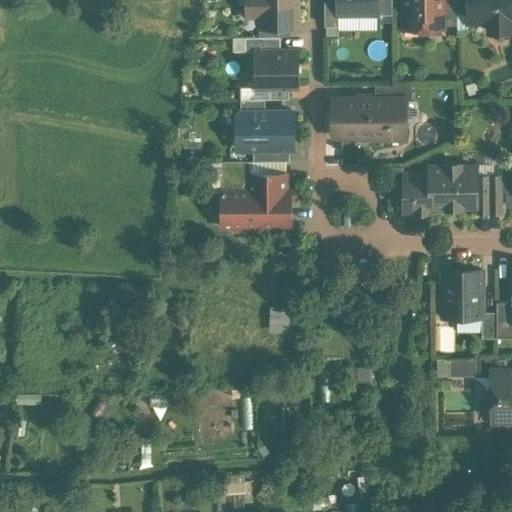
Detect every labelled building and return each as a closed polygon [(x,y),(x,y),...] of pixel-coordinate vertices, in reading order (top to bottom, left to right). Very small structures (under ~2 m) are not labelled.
[(296,0),(248,0),(249,12),(261,12),(261,23),(269,23),(297,23),(296,0)] [(326,0),(327,22),(339,22),(339,13),(378,13),(377,0),(326,0)] [(393,12),(392,0),(377,0),(378,13),(393,12)] [(405,0),(405,26),(422,25),(443,25),(443,24),(443,0),(405,0)] [(457,12),(456,0),(443,0),(443,24),(458,24),(458,12),(457,12)] [(456,0),(457,12),(458,12),(471,12),(471,0),(456,0)] [(471,0),(471,12),(471,20),(489,20),(489,30),(511,29),(511,25),(511,0),(471,0)] [(261,35),(245,35),(245,50),(257,50),(257,49),(281,49),(281,35),(275,35),(269,35),(261,35)] [(298,85),(297,49),(281,49),(257,49),(257,50),(258,85),(290,85),(298,85)] [(412,82),(376,83),(376,97),(399,97),(399,98),(412,98),(412,82)] [(290,85),(258,85),(253,97),(265,97),(290,97),(290,85)] [(253,97),(241,97),(242,109),(266,109),(265,97),(253,97)] [(376,97),(340,98),(340,134),(388,133),(393,138),(399,138),(404,133),(404,127),(399,122),(399,98),(399,97),(376,97)] [(266,109),(242,109),(238,113),(238,125),(242,129),(242,147),(254,147),(290,147),(294,147),(294,109),(266,109)] [(290,147),(254,147),(254,159),(290,159),(290,147)] [(250,172),(250,159),(222,160),(223,189),(250,188),(250,172)] [(477,165),(461,165),(461,161),(446,161),(446,165),(430,165),(430,171),(416,171),(404,177),(405,210),(432,210),(432,204),(447,204),(447,206),(462,206),(462,204),(478,204),(477,188),(477,172),(477,165)] [(404,167),(392,167),(392,177),(404,177),(404,167)] [(250,172),(250,188),(223,189),(223,225),(291,224),(291,188),(286,188),(286,172),(250,172)] [(502,172),(477,172),(477,188),(503,187),(502,172)] [(483,268),(443,268),(444,315),(482,315),(484,315),(484,310),(483,268)] [(511,319),(511,299),(498,300),(498,310),(498,336),(511,335),(511,319)] [(272,329),(296,330),(297,303),(273,303),(272,329)] [(498,310),(484,310),(484,315),(482,315),(483,336),(498,336),(498,310)] [(480,356),(450,356),(450,374),(480,374),(480,356)] [(511,367),(492,368),(493,416),(511,415),(511,367)]
